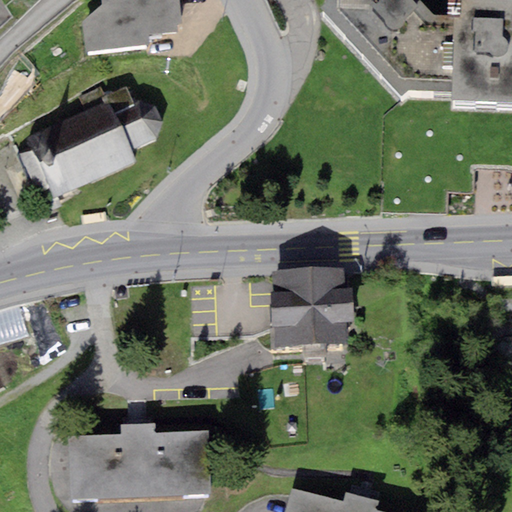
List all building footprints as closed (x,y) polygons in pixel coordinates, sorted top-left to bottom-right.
[(178,0),(101,0),(102,5),(82,22),(83,51),(152,44),(149,34),(178,32),(176,23),(181,23),(178,0)] [(325,0),(325,15),(402,97),(408,91),(451,92),(451,101),(511,103),(511,0),(510,0),(461,0),(461,17),(434,16),(419,0),(415,4),(412,0),(325,0)] [(86,113),(27,137),(32,149),(18,154),(37,193),(50,188),(54,197),(138,163),(132,150),(156,141),(163,120),(156,107),(137,103),(134,105),(125,86),(104,95),(101,88),(79,99),(86,113)] [(274,270),(275,294),(270,294),(272,348),(277,348),(346,345),(345,321),(354,321),(353,287),(343,288),(342,267),(274,270)] [(209,431),(155,433),(155,423),(120,424),(120,434),(68,436),(70,499),(211,494),(209,431)] [(381,511),(378,511),(380,501),(345,492),(343,502),(292,489),(285,511),(381,511)]
